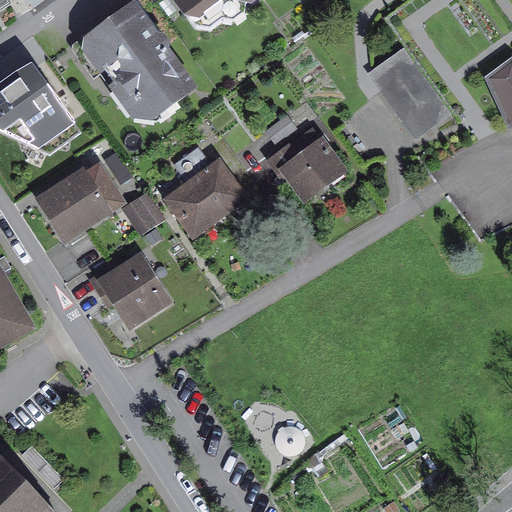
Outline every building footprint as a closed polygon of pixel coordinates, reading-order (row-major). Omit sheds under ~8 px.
[(177,0),(200,30),(220,30),(232,21),(242,24),(253,17),(254,7),(264,0),(177,0)] [(138,5),(80,45),(103,77),(110,72),(121,88),(128,83),(145,107),(160,110),(178,97),(182,103),(199,92),(138,5)] [(455,103),(407,38),(370,65),(417,131),(455,103)] [(511,51),(485,70),(508,119),(511,116),(511,51)] [(0,88),(0,129),(2,133),(45,150),(75,127),(33,68),(0,88)] [(298,114),(288,100),(266,116),(278,129),(298,114)] [(344,171),(322,141),(284,168),(305,198),(344,171)] [(145,172),(125,143),(110,154),(129,182),(145,172)] [(218,165),(211,170),(197,152),(178,166),(191,184),(169,200),(194,233),(242,197),(218,165)] [(122,203),(99,166),(41,201),(64,239),(122,203)] [(160,217),(146,197),(127,210),(142,230),(160,217)] [(166,302),(139,260),(104,282),(131,324),(166,302)] [(0,349),(37,329),(1,266),(0,266),(0,349)] [(0,511),(55,511),(74,494),(18,440),(0,459),(0,511)]
